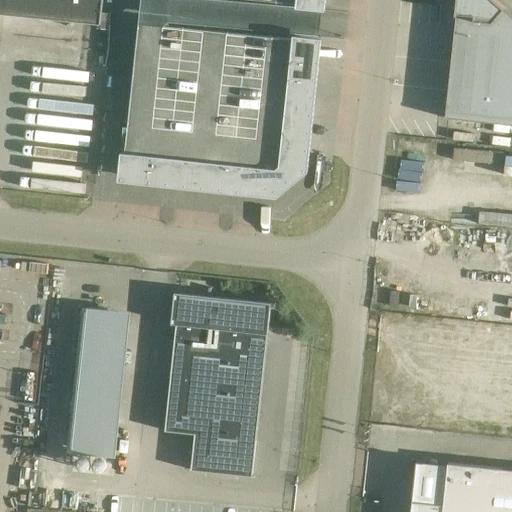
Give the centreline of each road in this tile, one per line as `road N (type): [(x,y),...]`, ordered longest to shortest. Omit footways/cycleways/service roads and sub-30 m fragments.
road 1 (unclassified): [(359,264),(0,225)]
road 2 (unclassified): [(390,0),(359,264)]
road 3 (unclassified): [(359,264),(334,511)]
